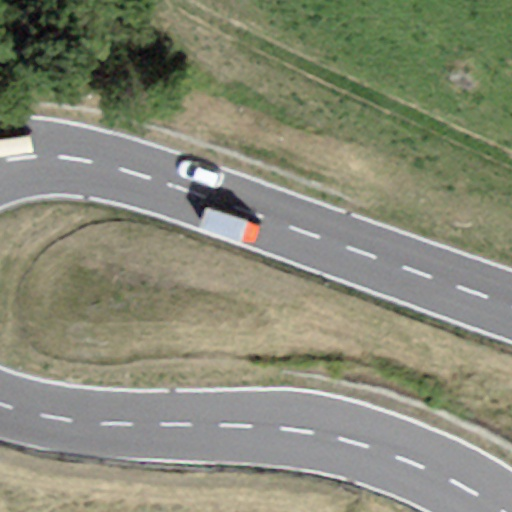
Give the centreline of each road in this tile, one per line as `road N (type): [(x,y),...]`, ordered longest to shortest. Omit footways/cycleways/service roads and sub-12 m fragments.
road 1 (secondary): [(0,159),(52,154),(147,175),(511,304)]
road 2 (secondary): [(504,511),(448,477),(339,437),(50,416),(0,403)]
